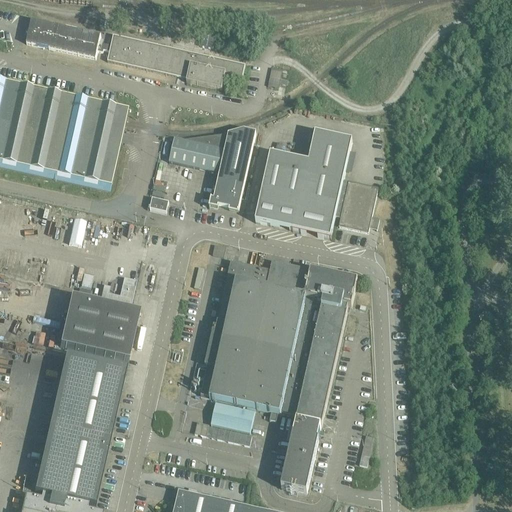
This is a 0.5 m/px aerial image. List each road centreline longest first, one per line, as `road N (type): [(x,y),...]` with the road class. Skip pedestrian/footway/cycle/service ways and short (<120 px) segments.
road 1 (unclassified): [(511,18),(439,29),(391,103),(374,111),(280,53),(251,113),(143,88)]
road 2 (unclassified): [(389,511),(373,273),(187,227)]
road 3 (unclassified): [(187,227),(124,511)]
road 4 (unknown): [(241,238),(268,138),(321,126),(334,132),(356,152),(356,181)]
road 5 (unclassified): [(0,57),(143,88)]
road 6 (unclassified): [(135,214),(0,185)]
road 7 (unclassified): [(143,88),(157,117),(135,214)]
